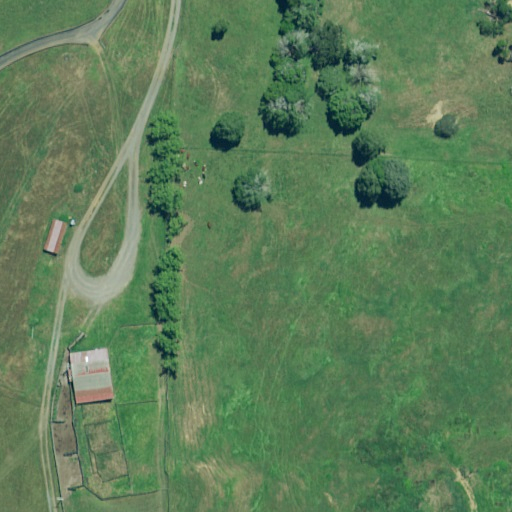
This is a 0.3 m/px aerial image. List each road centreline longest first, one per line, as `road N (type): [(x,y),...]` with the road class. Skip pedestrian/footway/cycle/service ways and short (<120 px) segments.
road 1 (unknown): [(170,0),(126,130)]
road 2 (unknown): [(0,54),(91,15),(105,0)]
